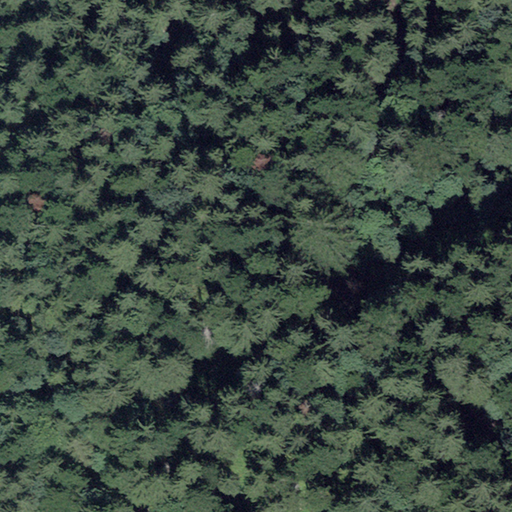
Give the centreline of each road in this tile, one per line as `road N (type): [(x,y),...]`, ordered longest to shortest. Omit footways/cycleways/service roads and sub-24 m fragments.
road 1 (track): [(127,0),(200,145),(334,291),(366,306)]
road 2 (track): [(366,306),(355,227),(362,175),(396,102),(403,57),(390,0)]
